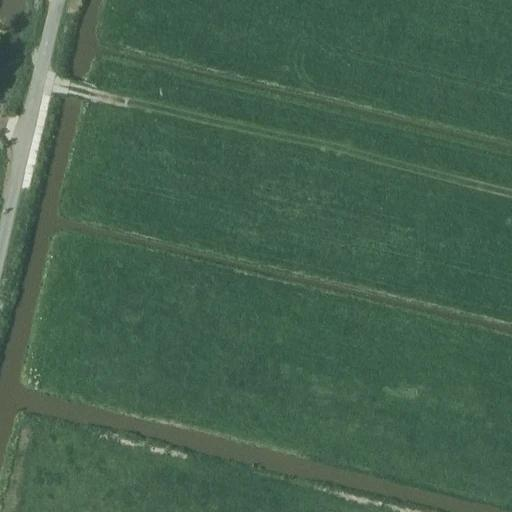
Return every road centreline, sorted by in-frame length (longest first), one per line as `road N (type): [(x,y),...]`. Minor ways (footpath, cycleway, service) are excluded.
road 1 (track): [(511,193),(77,91)]
road 2 (unclassified): [(0,241),(56,0)]
